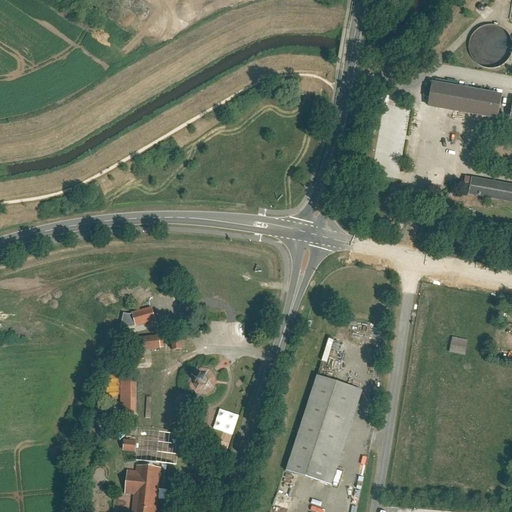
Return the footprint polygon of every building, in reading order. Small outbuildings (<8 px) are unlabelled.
[(426,103),(496,115),(500,92),(430,80),(426,103)] [(511,181),(469,174),(466,190),(511,197),(511,181)] [(155,320),(151,306),(130,312),(134,326),(155,320)] [(181,348),(180,338),(177,338),(176,333),(169,333),(171,349),(181,348)] [(160,349),(158,334),(133,337),(134,352),(160,349)] [(467,340),(452,336),(448,352),(464,355),(467,340)] [(205,390),(207,388),(209,386),(210,384),(211,381),(210,378),(209,376),(206,374),(203,373),(200,372),(197,373),(196,375),(195,375),(193,378),(193,381),(193,384),(194,386),(196,389),(199,390),(202,390),(205,390)] [(316,372),(285,468),(330,483),(362,387),(316,372)] [(106,376),(107,398),(134,398),(134,376),(106,376)] [(134,452),(136,440),(123,439),(122,451),(134,452)] [(157,511),(161,467),(135,465),(135,471),(126,470),(124,493),(133,494),(131,511),(157,511)]
